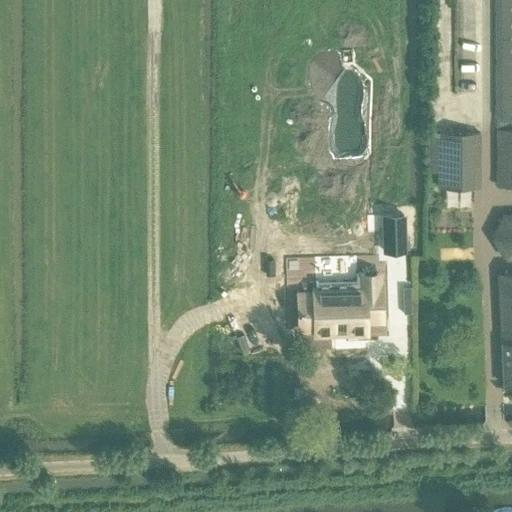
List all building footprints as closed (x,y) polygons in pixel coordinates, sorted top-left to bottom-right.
[(511,0),(496,0),(497,117),(497,129),(497,185),(511,184),(511,0)] [(479,187),(480,132),(439,132),(439,187),(479,187)] [(402,214),(383,215),(383,231),(384,251),(404,250),(404,230),(403,214),(402,214)] [(511,257),(511,215),(503,216),(492,237),(505,258),(511,257)] [(511,272),(499,273),(502,342),(501,342),(503,384),(511,383),(511,272)] [(298,310),(298,313),(299,313),(299,328),(315,328),(315,329),(330,329),(330,333),(350,332),(366,332),(365,320),(381,320),(380,285),(378,286),(378,273),(356,274),(356,280),(342,280),(315,281),(315,293),(314,293),(314,294),(312,294),(298,295),(298,310)] [(411,288),(402,288),(403,313),(411,312),(411,288)]
